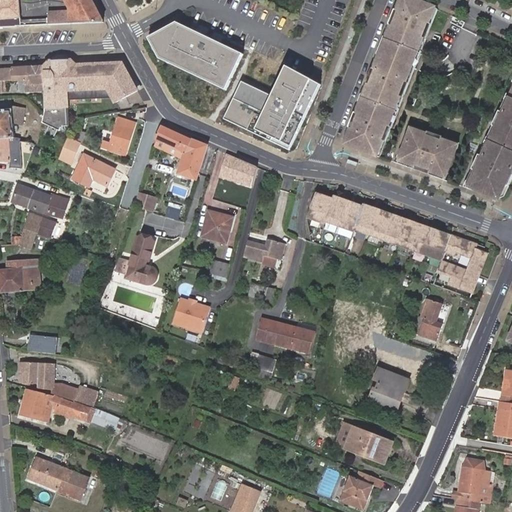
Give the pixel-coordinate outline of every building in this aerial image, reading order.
[(0,0),(0,27),(49,25),(49,21),(21,23),(19,0),(0,0)] [(102,22),(90,0),(71,0),(76,9),(75,9),(72,12),(73,24),(102,22)] [(434,6),(418,0),(402,0),(347,141),(376,153),(434,6)] [(49,21),(49,25),(73,24),(72,12),(48,13),(49,21)] [(176,19),(147,35),(159,57),(226,87),(245,51),(176,19)] [(272,95),(241,81),(222,120),(291,152),(325,80),(287,62),(272,95)] [(46,67),(44,67),(45,85),(111,82),(137,89),(122,63),(78,65),(46,67)] [(29,68),(30,82),(30,85),(24,85),(24,90),(27,90),(28,97),(45,96),(45,85),(44,67),(29,68)] [(0,69),(0,84),(3,84),(30,82),(29,68),(0,69)] [(111,82),(45,85),(45,96),(46,107),(65,107),(65,87),(82,87),(82,90),(108,89),(115,101),(137,89),(111,82)] [(65,107),(46,107),(46,111),(42,122),(58,130),(61,124),(69,125),(68,90),(82,90),(82,87),(65,87),(65,107)] [(499,195),(511,167),(511,93),(471,183),(499,195)] [(0,139),(15,139),(13,124),(21,125),(24,108),(12,106),(12,109),(0,110),(0,139)] [(104,140),(102,147),(126,154),(135,123),(119,118),(112,143),(104,140)] [(206,147),(161,126),(155,139),(156,139),(186,153),(184,158),(178,172),(193,178),(206,147)] [(446,174),(457,144),(412,128),(405,148),(400,146),(395,160),(400,162),(401,158),(446,174)] [(86,133),(81,131),(78,140),(83,142),(86,133)] [(67,137),(58,157),(71,162),(80,143),(67,137)] [(0,162),(6,162),(6,168),(19,166),(18,149),(26,153),(30,145),(16,138),(15,139),(0,139),(0,162)] [(154,145),(184,158),(186,153),(156,139),(154,145)] [(257,167),(226,154),(218,178),(251,188),(257,167)] [(106,185),(115,170),(85,155),(72,178),(88,186),(92,178),(106,185)] [(66,215),(69,200),(52,194),(50,197),(18,186),(12,203),(51,216),(52,213),(66,215)] [(135,207),(151,212),(156,198),(139,193),(135,207)] [(325,225),(326,222),(334,199),(329,197),(328,200),(319,196),(317,195),(308,219),(325,225)] [(340,227),(349,203),(339,200),(340,198),(335,196),(334,199),(326,222),(340,227)] [(354,232),(355,230),(364,206),(359,205),(358,207),(349,203),(340,227),(354,232)] [(355,230),(370,235),(378,212),(369,209),(370,206),(365,204),(364,206),(355,230)] [(171,205),(168,216),(180,219),(183,208),(171,205)] [(226,242),(232,217),(208,211),(201,236),(226,242)] [(384,240),(393,215),(388,213),(388,216),(383,214),(378,212),(370,235),(384,240)] [(33,250),(39,235),(44,219),(29,214),(20,245),(33,250)] [(407,222),(398,219),(399,217),(393,215),(384,240),(399,245),(407,222)] [(56,223),(44,219),(39,235),(51,240),(56,223)] [(407,222),(399,245),(413,251),(422,225),(417,223),(417,226),(407,222)] [(427,229),(428,227),(422,225),(413,251),(428,256),(436,232),(427,229)] [(150,262),(149,262),(156,238),(139,232),(130,259),(128,265),(126,272),(126,274),(144,280),(149,279),(150,278),(153,275),(154,273),(154,270),(154,268),(153,266),(151,264),(150,262)] [(442,261),(451,235),(446,233),(445,236),(436,232),(428,256),(442,261)] [(454,236),(452,240),(464,244),(465,240),(454,236)] [(265,245),(249,240),(244,257),(262,262),(264,254),(282,259),(286,242),(267,237),(265,245)] [(464,244),(452,240),(448,252),(456,256),(457,253),(472,258),(466,272),(476,275),(478,276),(487,253),(476,248),(477,245),(465,240),(464,244)] [(477,245),(476,248),(487,253),(489,248),(477,245)] [(0,292),(29,290),(28,283),(39,282),(37,259),(31,260),(30,256),(26,257),(27,261),(6,262),(7,267),(0,268),(0,292)] [(128,265),(130,259),(123,257),(118,270),(126,272),(128,265)] [(229,278),(233,263),(212,257),(209,273),(229,278)] [(473,284),(476,275),(466,272),(441,262),(437,272),(449,277),(447,284),(472,293),(475,285),(473,284)] [(273,303),(277,289),(277,288),(253,282),(250,297),(273,303)] [(190,300),(181,297),(174,322),(203,330),(210,305),(202,303),(201,305),(196,304),(189,302),(190,300)] [(367,314),(369,309),(336,298),(335,302),(367,314)] [(442,304),(425,298),(419,316),(425,318),(420,334),(436,340),(442,324),(436,322),(442,304)] [(367,314),(335,302),(330,313),(339,316),(340,312),(364,321),(367,314)] [(310,352),(316,331),(263,318),(258,339),(310,352)] [(188,339),(198,342),(201,332),(191,329),(188,339)] [(30,351),(57,354),(59,337),(32,334),(30,351)] [(256,367),(260,353),(252,351),(249,365),(256,367)] [(278,358),(260,353),(256,367),(274,372),(278,358)] [(95,407),(100,393),(79,387),(78,390),(63,385),(54,385),(54,364),(23,361),(21,384),(38,385),(38,389),(52,391),(52,394),(76,401),(76,400),(95,407)] [(274,372),(256,367),(254,374),(266,377),(267,376),(272,378),(274,372)] [(379,372),(405,382),(407,379),(381,367),(379,372)] [(400,395),(405,382),(379,372),(376,378),(383,381),(378,390),(375,388),(370,401),(381,406),(383,400),(400,408),(404,397),(400,395)] [(499,403),(507,404),(511,404),(511,373),(505,372),(499,403)] [(240,377),(234,375),(229,387),(235,390),(240,377)] [(404,397),(410,384),(405,382),(400,395),(404,397)] [(93,422),(96,412),(76,406),(53,396),(29,390),(21,416),(46,422),(49,410),(72,416),(93,422)] [(397,414),(400,408),(383,400),(381,406),(397,414)] [(511,404),(507,404),(505,411),(498,409),(494,435),(511,438),(511,404)] [(46,422),(51,424),(53,416),(70,421),(72,416),(49,410),(46,422)] [(344,447),(352,426),(342,423),(334,444),(344,447)] [(390,441),(352,426),(344,447),(383,462),(390,441)] [(82,500),(92,477),(38,456),(29,479),(82,500)] [(463,500),(489,504),(494,473),(460,466),(455,491),(464,493),(463,500)] [(364,506),(374,480),(380,483),(383,476),(360,467),(357,474),(350,471),(341,497),(364,506)] [(240,482),(231,506),(246,511),(251,511),(260,489),(240,482)] [(455,491),(454,498),(463,500),(464,493),(455,491)] [(454,498),(453,506),(461,508),(463,500),(454,498)] [(451,511),(473,511),(476,502),(463,500),(461,508),(453,506),(452,506),(451,511)]
